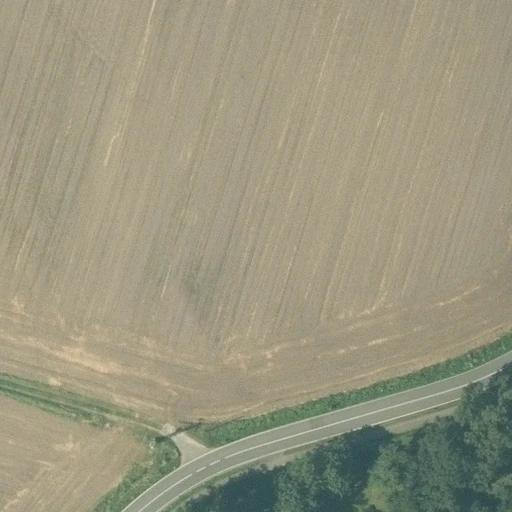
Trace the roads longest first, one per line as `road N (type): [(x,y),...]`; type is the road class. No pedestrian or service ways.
road 1 (secondary): [(511,365),(212,464),(140,511)]
road 2 (track): [(212,464),(169,429),(0,380)]
